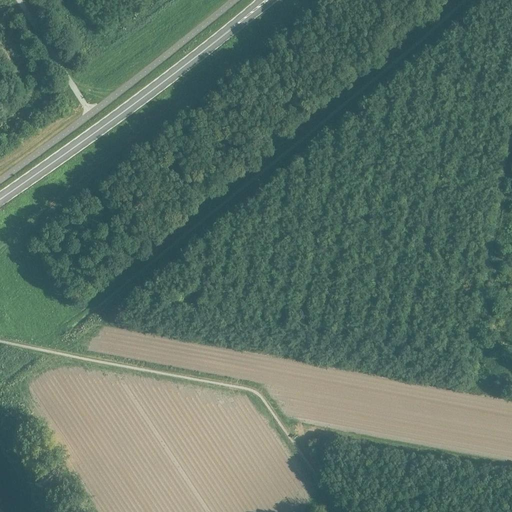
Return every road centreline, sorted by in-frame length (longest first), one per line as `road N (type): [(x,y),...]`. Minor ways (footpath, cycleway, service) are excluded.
road 1 (secondary): [(0,199),(267,0)]
road 2 (unknown): [(298,429),(266,387),(0,336)]
